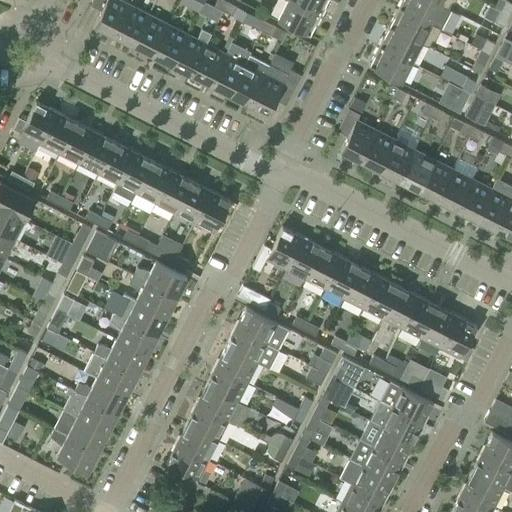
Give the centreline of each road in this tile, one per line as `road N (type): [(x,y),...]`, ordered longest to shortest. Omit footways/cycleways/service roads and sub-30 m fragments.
road 1 (residential): [(103,511),(202,299),(231,275),(277,177)]
road 2 (residential): [(511,286),(305,179),(277,177)]
road 3 (residential): [(277,177),(50,62)]
road 4 (residential): [(414,511),(511,324)]
road 5 (residential): [(277,177),(368,0)]
